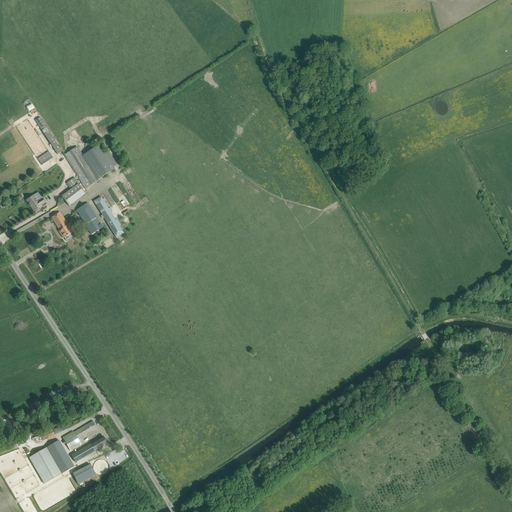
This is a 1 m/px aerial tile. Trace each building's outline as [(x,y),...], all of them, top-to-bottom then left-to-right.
[(31,111),(35,108),(31,100),(26,103),(31,111)] [(40,117),(35,120),(42,131),(58,154),(62,151),(46,128),(47,128),(45,125),(40,117)] [(98,180),(115,169),(99,145),(83,155),(77,147),(64,155),(86,189),(98,181),(98,180)] [(38,158),(42,164),(54,157),(50,151),(38,158)] [(66,183),(70,189),(79,182),(74,177),(66,183)] [(61,196),(69,206),(86,194),(78,184),(61,196)] [(33,196),(27,200),(35,213),(37,211),(36,208),(40,206),(40,205),(45,202),(42,199),(38,192),(33,196)] [(101,197),(94,201),(116,236),(117,238),(124,233),(123,232),(122,231),(119,225),(121,224),(117,219),(115,220),(110,212),(112,211),(110,208),(108,209),(104,202),(106,200),(104,198),(102,199),(101,197)] [(84,205),(76,210),(78,213),(79,212),(89,228),(87,228),(91,234),(102,227),(99,221),(95,223),(84,205)] [(51,218),(60,230),(59,231),(63,238),(72,233),(67,226),(68,225),(60,212),(51,218)] [(81,445),(78,439),(97,428),(93,421),(74,432),(63,438),(70,451),(81,445)] [(92,453),(96,451),(108,444),(104,436),(88,446),(92,453)] [(42,481),(44,484),(61,473),(62,473),(47,447),(29,458),(42,481)] [(78,484),(99,475),(93,463),(73,473),(78,484)]
